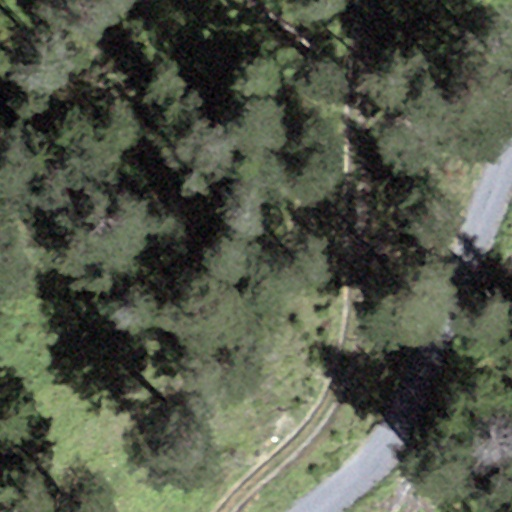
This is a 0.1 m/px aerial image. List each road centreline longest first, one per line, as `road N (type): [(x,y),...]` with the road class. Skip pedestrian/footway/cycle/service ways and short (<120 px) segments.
road 1 (track): [(213,511),(234,481),(313,413),(338,367),(354,309),(360,54),(370,0)]
road 2 (track): [(511,147),(410,414),(304,511)]
